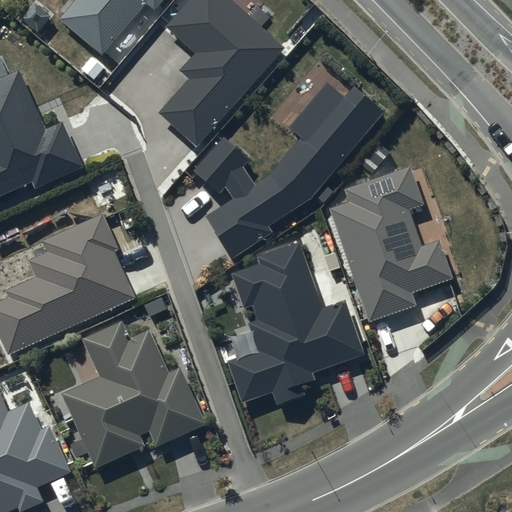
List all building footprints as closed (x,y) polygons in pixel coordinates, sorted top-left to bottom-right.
[(83,0),(63,24),(107,61),(150,10),(161,17),(174,0),(83,0)] [(233,0),(193,0),(169,27),(200,55),(183,73),(191,82),(161,116),(200,150),(290,51),(233,0)] [(23,76),(0,86),(0,205),(37,188),(40,195),(87,173),(67,128),(49,135),(23,76)] [(209,220),(237,261),(277,236),(273,230),(315,202),(388,115),(359,90),(350,101),(331,85),(294,131),(305,142),(273,178),(258,189),(247,170),(254,162),(228,139),(198,172),(223,196),(229,190),(237,201),(209,220)] [(353,205),(333,211),(373,325),(420,308),(416,296),(456,283),(443,244),(426,250),(413,213),(427,208),(414,169),(349,191),(353,205)] [(12,300),(0,305),(0,330),(12,358),(139,302),(118,255),(122,253),(107,217),(46,244),(50,255),(32,263),(39,280),(9,293),(12,300)] [(262,353),(231,363),(246,406),(276,396),(281,409),(309,399),(305,388),(319,383),(316,376),(368,358),(348,303),(327,311),(303,244),(262,260),(264,266),(235,276),(247,311),(256,308),(262,323),(253,326),(262,353)] [(103,380),(65,396),(100,471),(148,449),(144,438),(153,435),(160,450),(210,428),(183,371),(172,376),(153,333),(133,341),(126,323),(87,341),(103,380)] [(0,511),(19,511),(22,511),(21,511),(32,511),(48,505),(41,491),(74,476),(52,429),(45,433),(32,406),(12,414),(2,391),(0,391),(0,511)]
